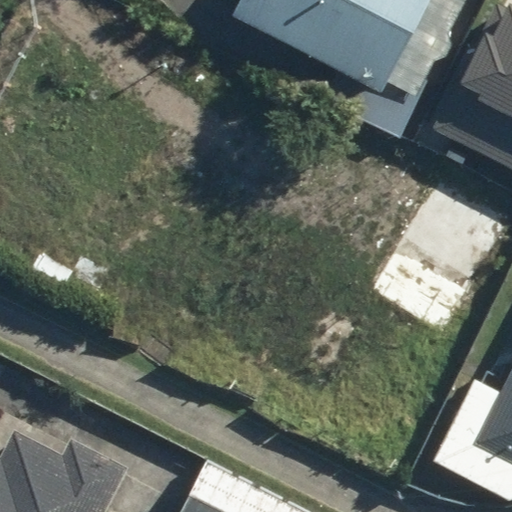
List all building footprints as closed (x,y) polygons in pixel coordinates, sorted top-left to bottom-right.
[(232,0),(228,9),(337,66),(321,97),(399,137),(421,95),(385,77),(424,0),(232,0)] [(511,2),(508,0),(487,0),(408,141),(463,171),(474,151),(511,171),(511,2)] [(99,186),(71,242),(101,257),(99,261),(106,265),(101,275),(224,336),(219,347),(333,403),(379,311),(316,280),(338,235),(277,205),(310,140),(230,100),(198,165),(166,149),(138,206),(99,186)] [(511,215),(421,162),(352,280),(450,338),(511,232),(511,215)] [(511,363),(499,388),(464,370),(422,453),(510,497),(511,497),(511,363)] [(0,511),(102,511),(126,467),(68,436),(59,453),(10,427),(0,446),(0,511)] [(309,511),(203,457),(174,511),(309,511)]
